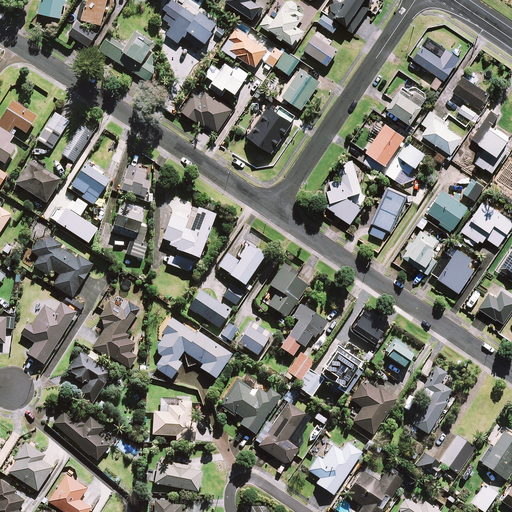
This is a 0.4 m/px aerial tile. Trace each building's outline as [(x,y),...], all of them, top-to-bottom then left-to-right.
[(65,0),(41,0),(39,13),(61,18),(65,0)] [(107,0),(88,0),(83,20),(101,25),(107,0)] [(333,0),(333,4),(331,4),(331,10),(327,16),(352,33),(374,2),(372,1),(372,0),(333,0)] [(261,23),(278,35),(277,38),(283,42),(285,39),(294,46),(303,32),(296,27),(304,15),(286,3),(278,15),(273,11),(270,16),(267,15),(261,23)] [(214,30),(219,24),(202,11),(197,17),(183,6),(174,18),(177,20),(166,34),(178,43),(184,35),(201,48),(214,30)] [(339,25),(324,14),(318,22),(333,33),(339,25)] [(97,33),(78,21),(70,34),(89,46),(97,33)] [(109,36),(100,51),(146,81),(155,67),(144,60),(156,41),(137,29),(126,46),(109,36)] [(267,49),(236,29),(222,49),(236,58),(237,55),(256,67),(267,49)] [(338,50),(316,34),(305,50),(327,65),(338,50)] [(447,62),(423,46),(413,60),(437,77),(447,62)] [(275,47),(267,59),(265,61),(273,67),(275,65),(290,75),(299,60),(285,50),(284,52),(275,47)] [(235,68),(226,62),(210,87),(222,95),(227,87),(236,93),(243,82),(231,74),(235,68)] [(320,82),(302,69),(283,96),(301,109),(320,82)] [(436,91),(443,81),(437,77),(430,87),(436,91)] [(463,77),(453,93),(480,111),(490,95),(463,77)] [(232,109),(205,92),(201,98),(193,93),(182,111),(204,125),(205,124),(218,132),(232,109)] [(398,93),(386,110),(410,126),(422,109),(398,93)] [(37,117),(12,102),(0,120),(0,160),(5,164),(15,147),(9,143),(18,129),(26,134),(37,117)] [(293,122),(270,106),(249,136),(272,152),(293,122)] [(459,113),(471,121),(476,114),(463,106),(459,113)] [(498,115),(490,110),(471,139),(485,148),(475,162),(491,173),(507,148),(502,145),(508,137),(491,126),(498,115)] [(437,116),(430,112),(421,125),(427,129),(433,120),(434,120),(437,116)] [(68,122),(55,114),(38,140),(51,149),(68,122)] [(427,129),(421,137),(451,156),(462,139),(434,120),(433,120),(427,129)] [(365,152),(368,154),(363,162),(378,172),(384,164),(384,165),(404,136),(385,123),(365,152)] [(95,134),(83,126),(64,155),(77,163),(95,134)] [(402,184),(412,181),(415,177),(409,174),(424,152),(407,141),(386,173),(402,184)] [(326,206),(335,212),(334,213),(350,224),(362,207),(363,205),(348,196),(362,192),(351,159),(341,162),(343,167),(336,169),(339,177),(327,181),(329,189),(325,190),(329,202),(326,206)] [(61,180),(30,160),(15,183),(46,203),(61,180)] [(457,166),(450,161),(441,173),(449,179),(457,166)] [(112,181),(87,165),(73,187),(86,195),(84,199),(95,206),(112,181)] [(146,171),(129,166),(121,190),(145,197),(150,182),(143,180),(146,171)] [(511,166),(501,182),(511,189),(511,166)] [(485,190),(476,184),(467,196),(476,203),(485,190)] [(408,196),(387,187),(370,225),(374,226),(386,232),(391,234),(408,196)] [(442,191),(427,213),(441,223),(440,224),(451,231),(452,230),(453,231),(468,209),(458,202),(462,197),(456,193),(453,198),(442,191)] [(88,204),(76,196),(68,208),(80,216),(88,204)] [(511,228),(511,221),(483,202),(468,224),(467,223),(461,232),(478,244),(480,242),(483,244),(486,239),(498,248),(511,228)] [(0,237),(14,216),(1,208),(0,209),(0,237)] [(144,216),(120,208),(112,230),(131,237),(126,254),(142,260),(148,243),(143,242),(148,228),(141,225),(144,216)] [(99,230),(68,210),(58,224),(90,244),(99,230)] [(213,220),(186,210),(176,238),(182,241),(175,258),(170,256),(167,264),(179,268),(179,266),(192,271),(200,252),(204,254),(206,249),(202,248),(213,220)] [(386,232),(374,226),(370,235),(383,240),(386,232)] [(438,243),(421,231),(412,243),(410,242),(405,249),(407,251),(402,258),(413,265),(412,266),(427,276),(437,262),(432,258),(435,253),(433,251),(438,243)] [(61,276),(55,286),(75,298),(96,265),(80,256),(79,259),(63,249),(64,246),(50,237),(46,243),(41,240),(32,253),(41,258),(35,267),(51,277),(54,272),(61,276)] [(13,248),(7,243),(2,250),(8,255),(13,248)] [(264,256),(247,244),(238,257),(241,259),(238,262),(226,254),(217,267),(244,285),(264,256)] [(511,250),(498,270),(510,279),(511,276),(511,250)] [(453,256),(442,271),(454,279),(452,282),(463,289),(475,271),(469,266),(473,260),(463,253),(458,259),(453,256)] [(297,273),(283,264),(269,285),(278,290),(268,305),(286,317),(307,285),(294,277),(297,273)] [(484,296),(485,297),(478,308),(503,323),(511,308),(511,293),(493,281),(484,296)] [(243,294),(231,286),(223,296),(235,305),(243,294)] [(230,310),(200,291),(189,309),(219,328),(230,310)] [(106,330),(94,349),(110,360),(112,357),(131,370),(139,357),(132,353),(137,344),(129,339),(131,336),(127,334),(137,318),(112,302),(101,319),(104,321),(106,330)] [(29,355),(45,365),(79,313),(64,303),(57,313),(47,307),(34,326),(30,324),(23,335),(36,344),(29,355)] [(326,321),(300,304),(292,317),(298,320),(280,348),(292,355),(299,344),(303,347),(311,336),(315,338),(326,321)] [(378,330),(379,328),(371,323),(374,318),(364,311),(352,329),(373,344),(381,332),(378,330)] [(8,318),(0,317),(0,344),(7,345),(8,318)] [(235,355),(200,332),(198,335),(173,319),(163,334),(166,336),(159,347),(160,355),(164,357),(158,365),(159,371),(173,380),(184,364),(180,362),(186,352),(188,353),(187,354),(204,365),(202,369),(218,380),(235,355)] [(270,334),(252,322),(239,343),(257,355),(270,334)] [(388,354),(386,358),(401,369),(411,354),(403,348),(404,347),(394,340),(386,352),(388,354)] [(367,363),(338,344),(321,368),(324,369),(320,375),(331,382),(332,381),(339,385),(337,388),(347,394),(367,363)] [(115,373),(81,352),(69,372),(72,374),(73,373),(78,377),(77,379),(85,384),(86,382),(88,382),(79,396),(94,405),(115,373)] [(308,369),(313,361),(300,352),(286,372),(299,381),(308,369)] [(435,368),(421,390),(430,395),(411,427),(427,436),(447,404),(445,403),(451,392),(440,385),(446,375),(435,368)] [(299,381),(295,387),(311,398),(324,380),(308,369),(299,381)] [(241,424),(256,434),(270,414),(282,396),(271,389),(268,394),(260,389),(257,394),(240,382),(224,407),(235,414),(235,413),(245,419),(241,424)] [(362,409),(352,424),(373,437),(397,401),(380,389),(378,391),(367,384),(360,385),(350,401),(362,409)] [(298,392),(291,387),(283,399),(290,404),(298,392)] [(170,413),(155,412),(154,436),(178,437),(178,442),(197,443),(198,424),(193,424),(194,404),(194,403),(181,402),(180,407),(170,406),(170,413)] [(304,414),(287,402),(257,447),(282,464),(289,463),(294,455),(298,449),(286,440),(304,414)] [(66,412),(55,425),(99,461),(112,446),(100,436),(106,429),(92,418),(86,425),(80,419),(77,422),(66,412)] [(443,427),(426,453),(422,451),(412,465),(433,479),(435,476),(440,480),(448,467),(457,473),(474,447),(443,427)] [(511,454),(511,435),(503,430),(481,463),(505,480),(511,469),(511,461),(509,459),(511,454)] [(48,456),(27,443),(16,460),(18,462),(10,473),(40,493),(56,468),(44,461),(48,456)] [(318,484),(335,496),(364,453),(349,443),(343,452),(334,445),(324,460),(319,457),(310,471),(321,479),(318,484)] [(160,464),(156,484),(200,493),(204,472),(192,470),(193,467),(175,463),(174,463),(174,467),(160,464)] [(476,469),(470,465),(460,479),(466,483),(476,469)] [(360,511),(382,511),(383,511),(378,507),(386,495),(391,499),(404,481),(388,471),(380,483),(363,471),(347,495),(364,506),(360,511)] [(89,489),(68,475),(50,502),(64,511),(91,511),(94,509),(82,500),(89,489)] [(0,511),(22,511),(20,511),(27,501),(16,494),(18,491),(3,481),(1,483),(0,484),(0,511)] [(511,511),(511,484),(511,483),(500,501),(511,508),(511,511)] [(487,486),(484,484),(471,503),(483,511),(496,493),(487,486)] [(441,511),(426,502),(422,508),(410,500),(405,501),(400,508),(401,511),(441,511)] [(157,501),(156,511),(184,511),(184,506),(174,505),(174,501),(157,501)]
